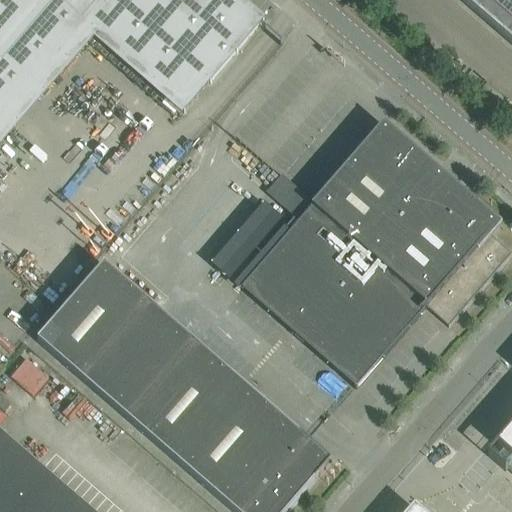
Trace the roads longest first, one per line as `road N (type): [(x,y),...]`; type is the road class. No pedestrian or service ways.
road 1 (unknown): [(430,494),(157,260),(163,229),(324,11)]
road 2 (unclassified): [(511,176),(312,0)]
road 3 (unclassified): [(350,511),(511,326)]
